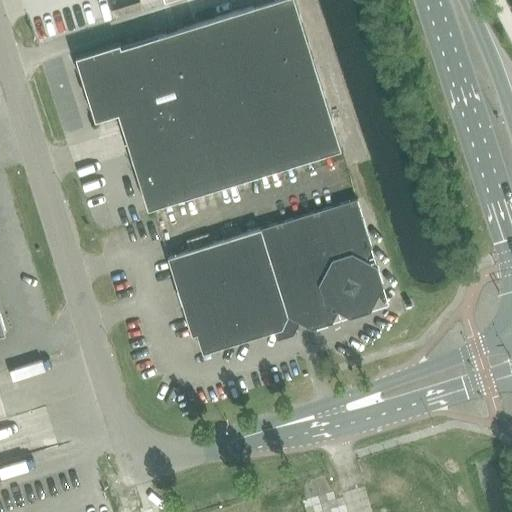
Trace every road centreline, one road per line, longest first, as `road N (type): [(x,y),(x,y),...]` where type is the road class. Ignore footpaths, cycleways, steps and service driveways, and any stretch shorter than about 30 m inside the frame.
road 1 (unclassified): [(346,407),(187,454),(164,458),(133,445),(121,428),(0,39)]
road 2 (secondary): [(431,0),(511,241)]
road 3 (unclassified): [(511,337),(346,407)]
road 4 (unclassified): [(346,407),(511,374)]
road 5 (secondary): [(511,114),(469,0)]
